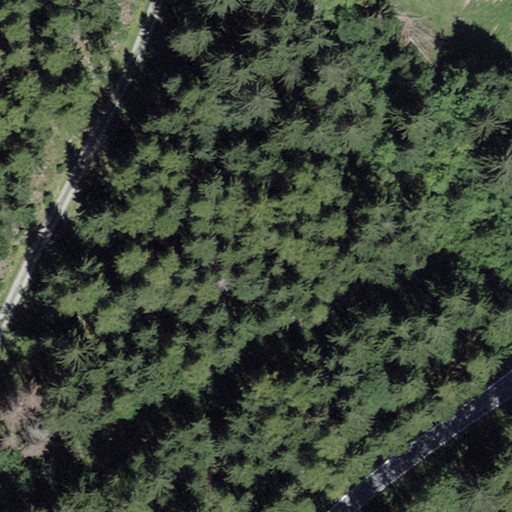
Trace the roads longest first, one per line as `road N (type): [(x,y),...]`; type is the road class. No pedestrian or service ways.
road 1 (track): [(0,354),(158,0)]
road 2 (unclassified): [(511,385),(342,511)]
